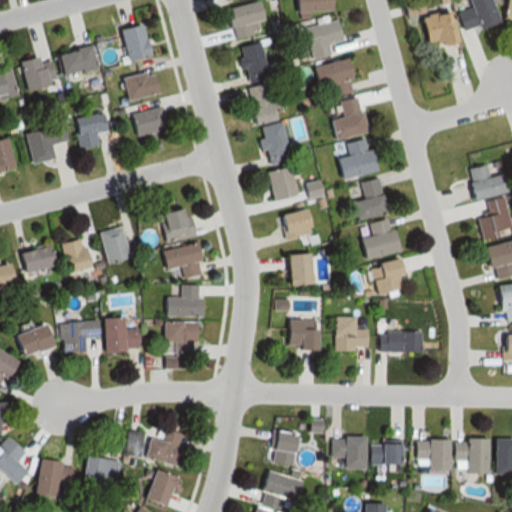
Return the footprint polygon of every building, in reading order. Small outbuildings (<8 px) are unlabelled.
[(286,0),(287,12),(319,10),(318,0),(286,0)] [(511,18),(511,0),(500,0),(502,7),(492,9),(489,0),(470,0),(473,8),(460,11),(464,29),(511,18)] [(217,9),(225,40),(248,34),(245,20),(252,18),(248,2),(217,9)] [(418,14),(418,39),(459,39),(459,14),(418,14)] [(295,30),(303,60),(321,56),(318,44),(332,41),(327,21),(295,30)] [(141,54),(131,25),(110,32),(120,61),(141,54)] [(229,48),(236,84),(258,80),(251,44),(229,48)] [(46,54),(52,78),(87,70),(82,47),(46,54)] [(10,62),(17,90),(46,83),(41,63),(30,66),(28,57),(10,62)] [(337,60),(305,68),(312,100),(345,92),(337,60)] [(145,76),(115,76),(115,96),(145,96),(145,76)] [(0,95),(8,91),(0,77),(0,95)] [(239,89),(247,124),(269,119),(261,84),(239,89)] [(324,121),(330,140),(358,131),(348,98),(330,104),(335,118),(324,121)] [(121,115),(127,137),(157,130),(151,108),(121,115)] [(64,120),(71,148),(88,144),(85,133),(97,130),(93,112),(64,120)] [(22,164),(44,159),(41,144),(56,140),(53,123),(15,131),(22,164)] [(280,161),(280,125),(263,125),(263,161),(280,161)] [(363,152),(361,140),(339,145),(346,176),(378,170),(374,149),(363,152)] [(486,173),(486,168),(470,166),(468,193),(504,196),(506,175),(486,173)] [(264,200),(288,195),(282,168),(258,173),(264,200)] [(389,213),(384,178),(363,181),(366,198),(358,200),(360,217),(389,213)] [(474,218),(474,235),(510,234),(509,198),(490,199),(491,218),(474,218)] [(156,242),(182,237),(175,206),(150,212),(156,242)] [(270,217),(278,241),(303,233),(296,209),(270,217)] [(360,257),(393,251),(387,221),(371,223),(373,235),(356,238),(360,257)] [(113,227),(91,231),(96,262),(118,257),(113,227)] [(79,267),(72,239),(53,243),(60,272),(79,267)] [(486,280),(505,275),(501,261),(511,257),(511,239),(477,249),(486,280)] [(11,254),(17,272),(46,262),(39,244),(11,254)] [(186,245),(152,251),(156,269),(170,266),(173,279),(192,276),(186,245)] [(299,253),(277,255),(280,285),(302,283),(299,253)] [(369,292),(396,289),(393,262),(367,265),(369,292)] [(511,283),(491,285),(493,319),(511,317),(511,283)] [(189,316),(189,285),(170,285),(170,297),(156,297),(156,316),(189,316)] [(94,317),(95,349),(128,348),(127,329),(114,329),(114,317),(94,317)] [(324,318),(324,349),(357,349),(357,330),(344,330),(344,318),(324,318)] [(88,337),(88,321),(56,322),(56,350),(77,349),(77,337),(88,337)] [(154,321),(153,342),(166,342),(166,351),(185,351),(186,322),(154,321)] [(277,322),(277,347),(307,347),(307,322),(277,322)] [(39,323),(12,333),(19,354),(46,344),(39,323)] [(422,332),(379,332),(379,351),(422,351),(422,332)] [(511,333),(495,333),(495,358),(511,358),(511,333)] [(0,386),(14,357),(0,350),(0,386)] [(258,460),(278,465),(285,434),(266,430),(258,460)] [(334,467),(353,467),(354,438),(321,437),(320,457),(334,457),(334,467)] [(19,462),(27,451),(10,438),(0,450),(0,468),(17,482),(27,468),(19,462)] [(485,439),(486,472),(505,472),(504,460),(511,460),(511,444),(504,445),(504,439),(485,439)] [(406,440),(406,460),(421,460),(421,466),(439,466),(439,440),(406,440)] [(445,442),(446,460),(458,460),(459,471),(481,470),(479,440),(445,442)] [(390,443),(360,443),(360,464),(390,464),(390,443)] [(38,492),(55,492),(56,483),(70,483),(71,467),(60,466),(61,459),(40,458),(38,492)] [(82,458),(82,486),(110,486),(110,458),(82,458)] [(139,494),(156,505),(172,481),(155,470),(139,494)] [(289,475),(255,474),(254,505),(273,506),(274,490),(288,491),(289,475)] [(374,511),(374,502),(354,503),(354,511),(374,511)] [(126,511),(143,511),(135,503),(126,511)]
